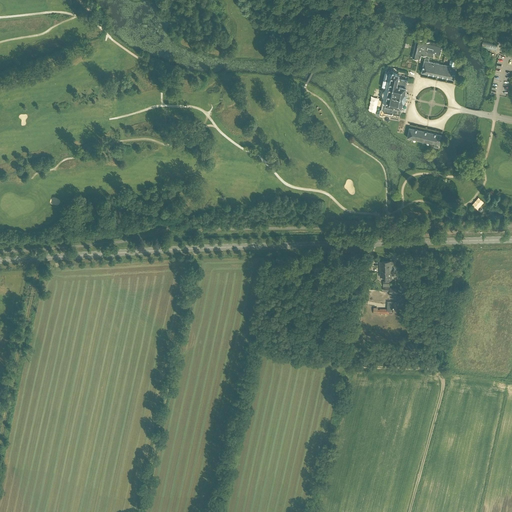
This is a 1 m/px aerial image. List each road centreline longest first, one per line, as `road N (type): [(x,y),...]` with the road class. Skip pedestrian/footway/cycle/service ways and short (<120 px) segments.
road 1 (secondary): [(0,260),(511,239)]
road 2 (track): [(410,511),(443,381),(432,369),(347,362),(373,243)]
road 3 (track): [(139,511),(196,249)]
road 4 (track): [(0,424),(34,258)]
road 5 (track): [(314,511),(347,362)]
